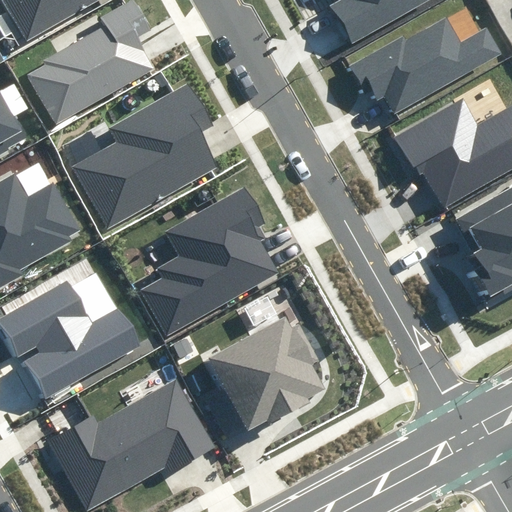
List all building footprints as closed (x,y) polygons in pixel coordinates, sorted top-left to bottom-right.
[(4,0),(28,41),(98,0),(4,0)] [(106,27),(24,73),(54,125),(156,68),(139,38),(151,31),(133,0),(101,18),(106,27)] [(341,0),(341,1),(331,6),(351,41),(423,0),(341,0)] [(404,36),(349,66),(369,102),(380,96),(392,118),(504,55),(488,27),(462,42),(448,17),(406,40),(404,36)] [(2,45),(4,47),(5,48),(7,49),(9,49),(11,48),(13,47),(14,45),(15,43),(14,41),(14,39),(12,37),(10,37),(8,36),(6,37),(4,38),(3,39),(2,41),(2,43),(2,45)] [(148,88),(149,90),(151,92),(153,92),(155,92),(157,92),(159,90),(160,88),(160,86),(160,84),(159,82),(158,81),(156,80),(154,80),(152,80),(150,81),(149,82),(148,84),(148,86),(148,88)] [(209,125),(186,85),(109,129),(116,142),(70,168),(107,232),(220,168),(199,131),(209,125)] [(0,150),(25,137),(0,91),(0,150)] [(439,210),(511,169),(511,105),(476,125),(461,100),(398,135),(439,210)] [(30,196),(17,172),(0,180),(0,286),(22,275),(17,267),(82,233),(56,182),(30,196)] [(511,187),(453,219),(478,264),(470,269),(487,300),(511,286),(511,187)] [(139,289),(168,338),(278,273),(255,234),(267,227),(244,188),(169,232),(183,256),(157,271),(161,277),(139,289)] [(93,323),(69,282),(0,321),(0,322),(19,355),(36,345),(39,351),(24,360),(46,398),(141,344),(120,307),(93,323)] [(285,315),(208,357),(248,431),(326,388),(285,315)] [(111,414),(145,477),(161,468),(165,476),(216,447),(176,377),(111,414)] [(145,477),(111,414),(95,423),(91,415),(47,440),(88,510),(145,477)]
